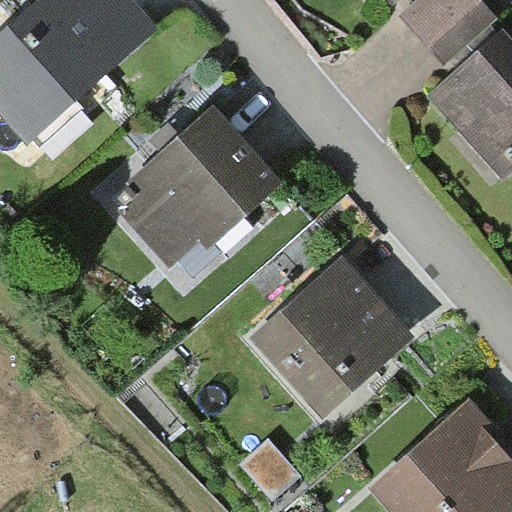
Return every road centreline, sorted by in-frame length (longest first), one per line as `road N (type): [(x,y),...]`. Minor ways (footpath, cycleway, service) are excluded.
road 1 (residential): [(511,319),(255,0)]
road 2 (track): [(0,345),(172,511)]
